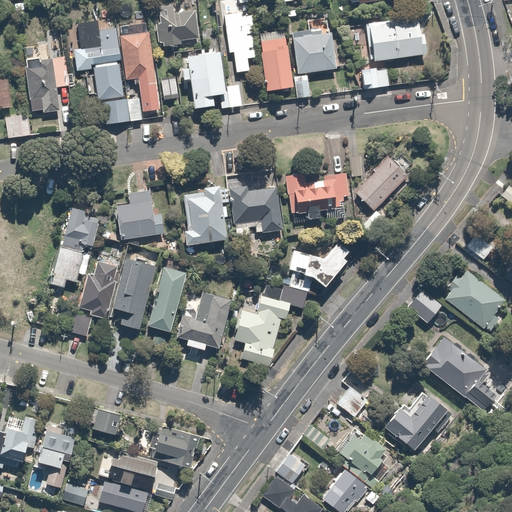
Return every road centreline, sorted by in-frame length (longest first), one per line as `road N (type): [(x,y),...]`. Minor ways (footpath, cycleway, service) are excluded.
road 1 (residential): [(481,98),(0,168)]
road 2 (secondary): [(481,98),(476,143),(460,182),(261,432)]
road 3 (residential): [(261,432),(188,400),(0,343)]
